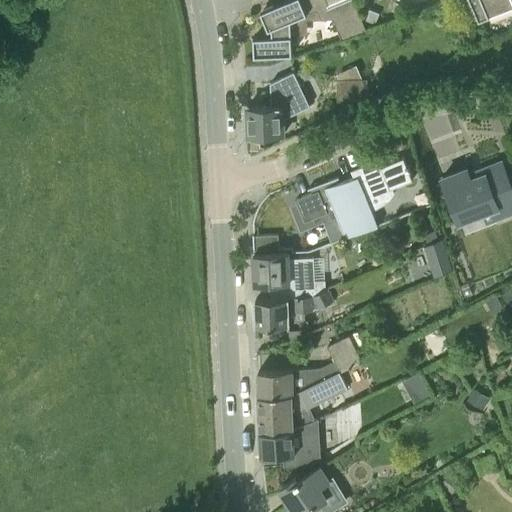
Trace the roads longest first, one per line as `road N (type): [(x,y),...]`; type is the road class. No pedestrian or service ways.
road 1 (residential): [(246,511),(221,177)]
road 2 (residential): [(511,106),(466,100),(414,109),(278,168),(221,177)]
road 3 (residential): [(221,177),(205,16)]
